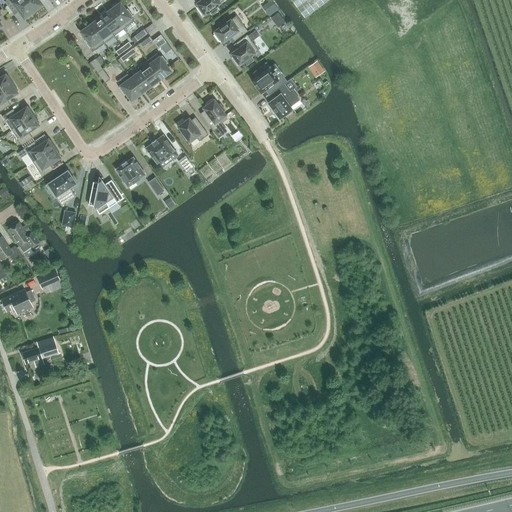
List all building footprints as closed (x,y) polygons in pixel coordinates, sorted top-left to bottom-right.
[(33,12),(24,0),(6,0),(5,2),(13,13),(17,9),(24,18),(33,12)] [(24,0),(33,12),(42,5),(38,0),(24,0)] [(224,1),(223,0),(202,0),(197,4),(199,6),(197,8),(203,16),(210,11),(212,15),(218,10),(216,7),(224,1)] [(272,0),(266,4),(273,13),(278,9),(272,0)] [(291,0),(305,18),(330,0),(291,0)] [(111,12),(124,29),(134,22),(131,18),(133,16),(128,9),(125,10),(120,3),(113,9),(114,10),(111,12)] [(114,36),(124,29),(111,12),(109,14),(108,13),(101,18),(111,32),(114,36)] [(273,16),(271,18),(278,27),(282,25),(285,22),(278,13),(275,15),(274,16),(273,16)] [(220,28),(213,33),(219,41),(221,40),(223,42),(231,36),(235,41),(248,31),(241,23),(236,16),(230,20),(226,24),(223,20),(217,25),(220,28)] [(102,39),(111,32),(101,18),(94,23),(95,24),(92,26),(102,39)] [(105,43),(102,39),(92,26),(90,28),(89,27),(81,32),(86,39),(84,41),(90,48),(92,47),(95,51),(105,43)] [(138,42),(148,34),(144,29),(134,37),(138,42)] [(233,56),(232,58),(238,66),(244,61),(247,65),(253,60),(250,57),(259,51),(252,41),(258,36),(255,31),(248,36),(247,35),(236,43),(240,48),(232,54),(233,56)] [(155,39),(153,41),(159,49),(161,47),(167,43),(161,35),(155,39)] [(143,49),(153,41),(150,36),(139,44),(143,49)] [(129,42),(122,47),(125,51),(132,46),(129,42)] [(125,51),(122,47),(116,52),(119,55),(125,51)] [(136,52),(133,48),(127,53),(130,57),(136,52)] [(123,62),(130,57),(127,53),(120,58),(123,62)] [(147,61),(160,78),(162,76),(163,77),(171,72),(166,65),(168,63),(162,56),(160,57),(157,53),(147,61)] [(103,69),(95,59),(90,63),(98,73),(103,69)] [(254,74),(251,77),(262,91),(268,87),(272,92),(289,79),(284,72),(279,76),(267,60),(252,72),(254,74)] [(157,80),(160,78),(147,61),(138,68),(140,72),(151,86),(158,81),(157,80)] [(310,66),(309,67),(311,70),(313,69),(318,76),(320,74),(323,72),(324,71),(319,64),(317,61),(316,62),(313,64),(310,66)] [(110,79),(103,69),(98,73),(105,83),(110,79)] [(144,91),(151,86),(140,72),(131,79),(141,92),(143,90),(144,91)] [(0,91),(13,83),(12,83),(8,76),(6,77),(5,75),(0,78),(0,91)] [(138,94),(141,92),(131,79),(128,75),(117,83),(120,87),(119,88),(124,95),(126,94),(131,101),(139,95),(138,94)] [(13,83),(0,91),(0,111),(10,105),(7,100),(17,93),(16,91),(17,90),(13,83)] [(290,106),(299,100),(292,90),(289,92),(284,84),(269,95),(273,100),(268,103),(280,120),(293,110),(292,109),(290,106)] [(205,110),(200,114),(218,138),(227,131),(222,125),(219,121),(226,116),(222,111),(224,110),(220,104),(218,106),(213,98),(205,104),(206,106),(204,108),(205,110)] [(12,130),(34,115),(29,108),(28,109),(26,107),(17,114),(13,109),(2,116),(12,130)] [(34,115),(12,130),(21,144),(32,137),(29,132),(38,126),(37,124),(39,123),(34,115)] [(189,119),(187,121),(185,119),(177,125),(182,132),(180,134),(185,139),(187,138),(190,142),(197,137),(200,141),(208,135),(195,117),(191,121),(189,119)] [(233,130),(237,135),(244,130),(240,124),(233,130)] [(0,143),(6,148),(13,141),(5,134),(0,138),(0,143)] [(156,140),(155,140),(156,141),(153,143),(153,142),(152,143),(145,148),(160,168),(177,156),(163,135),(156,140)] [(33,163),(56,148),(55,148),(51,141),(49,142),(48,140),(38,146),(35,141),(17,153),(20,158),(27,154),(33,163)] [(56,148),(33,163),(42,177),(53,170),(50,165),(60,158),(59,156),(60,155),(56,148)] [(185,156),(178,162),(187,173),(194,168),(185,156)] [(126,162),(123,164),(122,164),(122,165),(116,170),(127,187),(145,174),(133,157),(126,162)] [(48,183),(62,205),(72,199),(66,191),(77,184),(68,170),(48,183)] [(29,178),(19,184),(25,192),(34,185),(29,178)] [(150,181),(149,182),(158,196),(159,195),(161,193),(164,191),(155,178),(152,180),(150,181)] [(102,180),(98,183),(93,182),(88,205),(93,206),(99,215),(110,208),(106,202),(113,198),(116,203),(124,199),(112,180),(105,184),(102,180)] [(170,198),(166,201),(170,207),(175,204),(170,198)] [(62,224),(62,225),(66,226),(73,227),(75,218),(76,214),(76,213),(65,211),(65,212),(64,216),(62,224)] [(14,226),(8,229),(19,246),(23,252),(31,247),(39,242),(32,232),(27,235),(19,222),(18,223),(16,221),(12,224),(14,226)] [(13,261),(22,256),(15,246),(10,249),(2,236),(0,237),(0,257),(2,260),(9,255),(13,261)] [(43,289),(61,280),(56,268),(37,277),(43,289)] [(30,303),(35,300),(30,290),(16,296),(15,294),(1,300),(7,311),(15,308),(17,314),(32,307),(30,303)] [(26,364),(33,361),(35,367),(43,364),(41,359),(41,357),(52,353),(48,340),(40,343),(41,347),(22,353),(26,364)]
